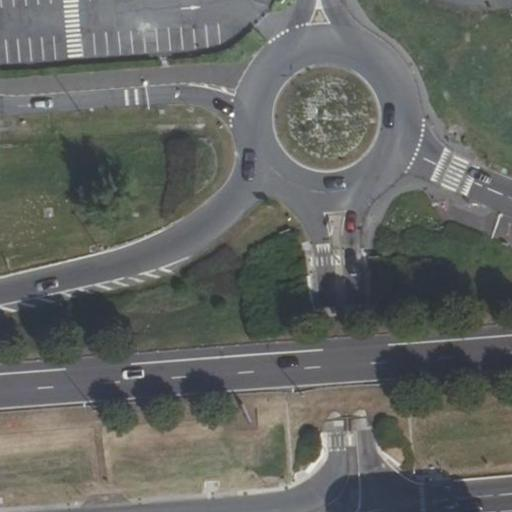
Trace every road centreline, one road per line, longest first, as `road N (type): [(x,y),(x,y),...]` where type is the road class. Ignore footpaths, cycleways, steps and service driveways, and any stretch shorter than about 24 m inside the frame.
road 1 (primary): [(511,352),(0,391)]
road 2 (tertiary): [(294,187),(323,254),(336,461),(318,494),(243,511)]
road 3 (tertiary): [(436,511),(402,507),(367,460),(361,434),(351,252),(367,183)]
road 4 (primary): [(265,160),(240,201),(193,245),(104,276),(0,298)]
road 5 (tertiary): [(324,48),(302,52),(267,79),(253,121),(265,160)]
road 6 (tertiary): [(401,138),(401,114),(382,72),(346,50),(324,48)]
road 7 (tertiary): [(511,200),(401,138)]
